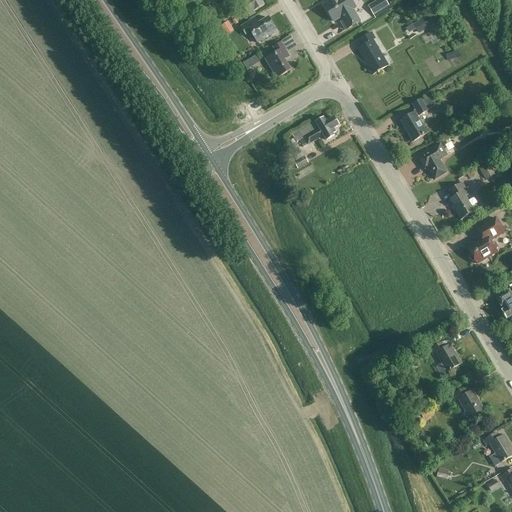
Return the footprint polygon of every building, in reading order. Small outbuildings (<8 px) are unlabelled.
[(254,11),(264,5),(260,0),(245,0),(241,3),(250,16),(255,13),(254,11)] [(346,30),(360,22),(353,10),(356,8),(351,0),(335,0),(324,7),(334,22),(341,18),(343,21),(341,22),(346,30)] [(386,0),(377,0),(369,5),(376,18),(386,12),(384,9),(390,5),(386,0)] [(431,14),(413,25),(416,30),(418,34),(433,25),(434,27),(436,31),(440,29),(438,25),(434,18),(442,13),(440,9),(431,14)] [(257,43),(277,31),(269,18),(254,26),(251,21),(241,27),(246,35),(251,32),(257,43)] [(225,33),(232,29),(227,21),(220,25),(225,33)] [(373,75),(388,66),(373,41),(375,39),(371,33),(360,40),(364,46),(358,50),(373,75)] [(277,78),(291,70),(282,56),(287,53),(281,43),(273,47),(276,52),(265,59),(277,78)] [(249,60),(243,64),(247,71),(254,67),(249,60)] [(431,96),(422,101),(428,110),(437,105),(431,96)] [(417,112),(401,122),(413,143),(427,134),(417,117),(428,111),(428,110),(422,101),(422,100),(413,105),(417,112)] [(334,129),(339,126),(334,118),(326,122),(324,119),(316,123),(315,121),(292,135),(294,139),(291,141),(293,145),(300,141),(304,148),(324,136),(326,141),(334,136),(333,134),(336,133),(334,129)] [(440,161),(447,156),(440,144),(418,158),(425,170),(428,168),(435,180),(447,173),(440,161)] [(295,162),(299,169),(309,163),(303,152),(295,157),(297,161),(295,162)] [(497,158),(488,164),(492,171),(501,166),(497,158)] [(460,221),(474,212),(466,197),(469,195),(462,183),(450,191),(454,198),(450,201),(456,211),(455,211),(460,221)] [(504,233),(496,219),(477,230),(482,239),(467,248),(471,255),(470,256),(469,258),(471,261),(473,262),(475,261),(477,264),(497,252),(490,241),(504,233)] [(510,292),(497,299),(503,310),(502,311),(507,320),(511,316),(511,293),(511,294),(510,292)] [(447,373),(462,364),(450,345),(445,348),(442,343),(430,350),(433,355),(436,354),(447,373)] [(470,418),(484,410),(473,391),(479,387),(475,382),(465,389),(453,396),(456,401),(459,400),(470,418)] [(426,409),(420,413),(425,422),(431,418),(426,409)] [(418,414),(411,418),(414,424),(421,420),(418,414)] [(501,463),(511,456),(511,448),(504,436),(499,439),(496,433),(484,440),(487,446),(490,444),(501,463)] [(439,469),(436,478),(444,480),(447,471),(439,469)] [(511,488),(511,470),(501,477),(504,482),(507,481),(511,488)] [(491,492),(500,487),(496,480),(487,486),(491,492)]
